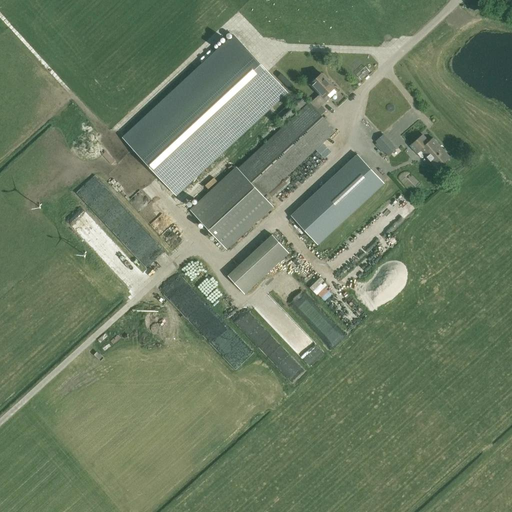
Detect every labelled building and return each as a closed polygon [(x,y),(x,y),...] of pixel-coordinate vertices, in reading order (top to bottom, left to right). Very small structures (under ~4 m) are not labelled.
[(233,34),(232,35),(234,37),(229,41),(227,39),(122,137),(176,196),(287,93),(233,34)] [(284,126),(237,169),(236,168),(190,211),(226,249),(272,206),(263,197),(335,131),(316,111),(329,99),(326,95),(334,88),(321,74),(311,84),(320,94),(310,103),(301,93),(275,117),(284,126)] [(383,135),(376,142),(388,155),(395,149),(383,135)] [(433,139),(429,142),(423,135),(410,146),(421,158),(424,155),(436,169),(449,157),(433,139)] [(317,244),(383,183),(358,155),(292,217),(317,244)] [(311,158),(305,162),(309,167),(315,163),(311,158)] [(138,204),(144,199),(140,194),(134,199),(138,204)] [(337,270),(409,208),(400,197),(328,260),(337,270)] [(244,294),(267,273),(263,270),(285,249),(272,235),(228,276),(244,294)] [(184,272),(193,281),(200,273),(207,280),(212,276),(206,270),(209,268),(199,257),(184,272)] [(307,263),(298,271),(321,296),(329,288),(307,263)] [(273,287),(330,350),(343,338),(286,275),(273,287)] [(352,296),(364,286),(357,277),(345,287),(352,296)] [(162,283),(204,331),(209,327),(188,303),(192,299),(174,278),(169,282),(167,279),(162,283)] [(280,337),(289,327),(264,303),(254,313),(280,337)] [(343,316),(345,326),(353,324),(351,314),(343,316)] [(293,343),(311,367),(321,359),(303,335),(293,343)] [(221,343),(225,351),(236,345),(231,337),(221,343)] [(290,358),(279,370),(293,383),(304,370),(290,358)]
